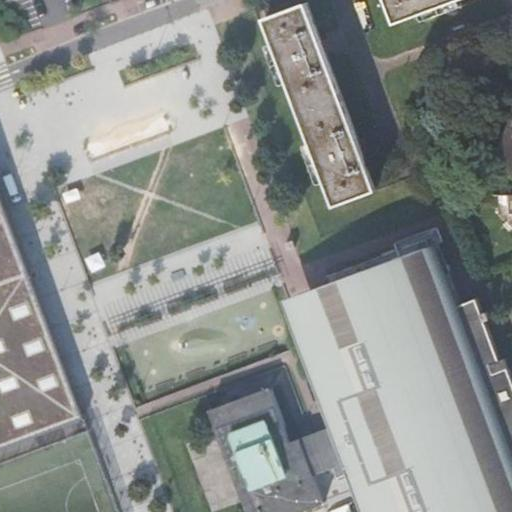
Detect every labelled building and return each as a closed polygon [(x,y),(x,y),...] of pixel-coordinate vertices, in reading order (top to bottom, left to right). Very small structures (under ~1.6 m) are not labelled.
[(388,0),(397,22),(457,0),(388,0)] [(266,18),(312,142),(319,160),(326,181),(335,206),(378,190),(309,3),(266,18)] [(511,126),(495,166),(511,173),(511,126)] [(304,145),(311,164),(319,160),(312,142),(304,145)] [(319,160),(311,164),(318,184),(326,181),(319,160)] [(508,194),(495,194),(497,214),(511,224),(511,214),(510,213),(508,194)] [(0,213),(0,446),(77,417),(0,213)] [(211,410),(248,511),(299,511),(324,503),(315,475),(374,453),(395,511),(511,511),(511,377),(505,358),(500,359),(477,298),(459,304),(437,244),(313,290),(360,416),(291,441),(271,387),(211,410)]
